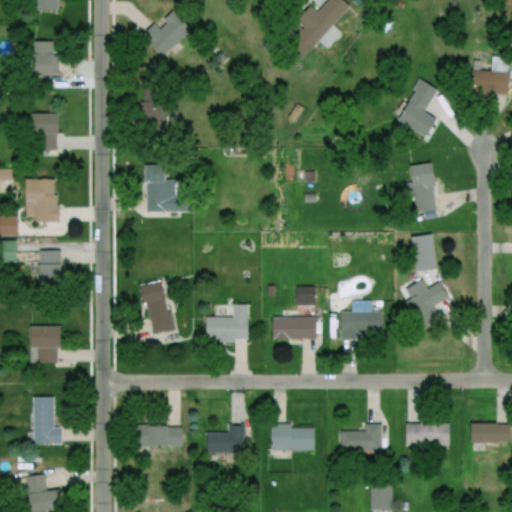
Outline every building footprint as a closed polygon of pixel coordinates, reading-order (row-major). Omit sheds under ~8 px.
[(55,0),(56,13),(33,13),(32,0),(55,0)] [(300,58),(285,45),(290,39),(287,36),(294,27),(298,30),(302,26),(294,19),(308,3),(316,10),(324,0),(342,0),(347,4),(300,58)] [(158,55),(138,35),(153,20),(159,27),(166,20),(162,16),(172,7),(190,25),(158,55)] [(31,39),(52,39),(52,55),(58,55),(58,74),(31,74),(31,39)] [(463,68),(463,93),(507,94),(507,56),(487,56),(487,68),(463,68)] [(419,78),(435,89),(421,110),(434,119),(421,137),(393,118),(419,78)] [(136,94),(136,117),(177,117),(177,94),(136,94)] [(28,114),(57,114),(57,149),(27,149),(28,114)] [(406,166),(429,162),(438,210),(416,214),(412,193),(405,194),(402,180),(409,179),(406,166)] [(141,164),(144,214),(190,211),(188,179),(164,180),(163,163),(141,164)] [(23,179),(54,179),(54,204),(61,204),(61,219),(35,220),(35,207),(23,207),(23,179)] [(302,193),(302,201),(314,201),(315,193),(302,193)] [(0,215),(16,215),(16,235),(0,235),(0,215)] [(31,249),(61,249),(60,284),(31,284),(31,249)] [(137,285),(164,279),(175,329),(148,335),(137,285)] [(403,288),(419,279),(425,288),(437,281),(446,298),(432,306),(435,313),(414,324),(402,302),(409,298),(403,288)] [(202,317),(203,340),(247,339),(246,302),(229,303),(230,316),(202,317)] [(338,312),(379,311),(380,333),(356,333),(356,338),(339,338),(338,312)] [(270,318),(270,340),(317,340),(316,317),(270,318)] [(28,326),(57,326),(57,361),(28,361),(28,326)] [(30,395),(50,395),(51,428),(59,427),(59,444),(31,444),(30,395)] [(403,421),(403,445),(413,445),(413,441),(447,441),(448,422),(403,421)] [(226,422),(241,422),(241,451),(228,451),(228,461),(216,461),(216,451),(204,451),(204,431),(226,431),(226,422)] [(269,422),(292,422),(292,426),(313,426),(313,449),(290,449),(290,453),(269,453),(269,422)] [(338,430),(339,450),(378,449),(378,422),(363,423),(363,429),(338,430)] [(468,422),(508,422),(508,441),(499,441),(499,450),(486,450),(486,442),(467,442),(468,422)] [(131,424),(131,446),(181,446),(181,424),(131,424)] [(18,474),(35,474),(35,460),(18,460),(18,474)] [(21,511),(15,481),(41,475),(44,488),(60,485),(65,505),(34,511),(21,511)] [(368,478),(390,478),(390,509),(369,509),(368,478)]
